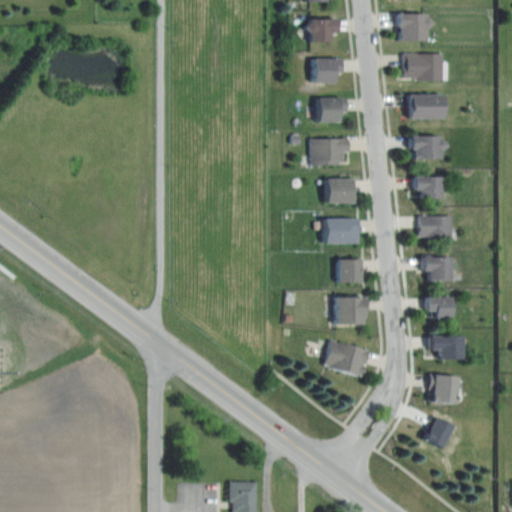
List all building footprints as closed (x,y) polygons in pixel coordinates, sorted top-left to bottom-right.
[(394,11),(422,12),(422,14),(428,20),(422,27),(422,38),(397,38),(397,30),(394,30),(394,11)] [(333,30),(330,30),(330,34),(327,34),(327,39),(308,39),(308,30),(302,25),(308,19),(308,17),(333,16),(333,30)] [(402,51),(441,51),(441,78),(415,78),(415,75),(402,75),(402,51)] [(339,55),(339,69),(333,69),(333,79),(313,79),(313,55),(339,55)] [(440,117),(406,117),(406,93),(440,93),(440,117)] [(315,96),(341,96),(341,113),(339,113),(339,119),(315,119),(315,96)] [(439,137),(445,143),(439,150),(439,158),(411,158),(411,147),(410,147),(410,134),(439,134),(439,137)] [(345,148),(345,150),(341,150),(341,158),(336,158),(336,162),(308,162),(308,136),(345,136),(345,148)] [(440,195),(418,195),(418,186),(412,186),(412,173),(440,173),(440,195)] [(350,199),(324,199),(324,176),(350,176),(350,199)] [(424,234),(424,232),(416,232),(416,222),(417,222),(417,210),(450,211),(450,235),(424,234)] [(322,237),(354,237),(354,213),(322,213),(322,237)] [(427,275),(427,265),(421,265),(421,251),(448,251),(448,275),(427,275)] [(335,277),(358,276),(358,254),(335,254),(335,277)] [(360,318),(360,311),(361,311),(361,305),(362,305),(362,291),(333,291),(333,319),(360,318)] [(429,313),(429,305),(425,305),(425,291),(449,291),(449,313),(429,313)] [(439,354),(439,351),(437,351),(437,344),(428,344),(428,330),(461,330),(461,354),(439,354)] [(358,372),(358,371),(361,371),(363,361),(361,361),(361,358),(363,359),(367,346),(328,335),(322,360),(326,361),(326,363),(358,372)] [(453,398),(427,396),(428,384),(427,384),(428,369),(456,371),(453,398)] [(439,445),(421,437),(432,415),(450,423),(439,445)] [(253,511),(232,511),(232,510),(229,511),(229,499),(226,499),(226,480),(253,480),(253,511)]
